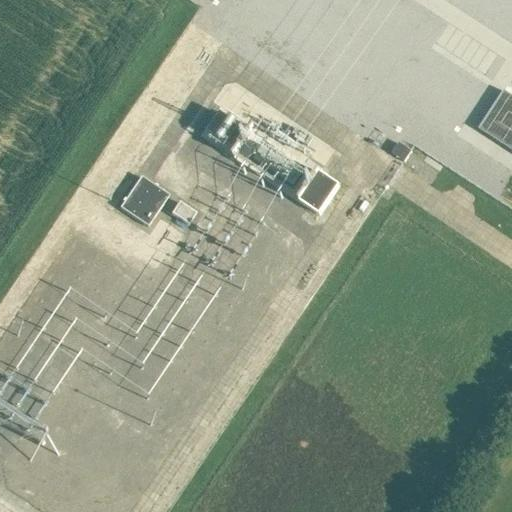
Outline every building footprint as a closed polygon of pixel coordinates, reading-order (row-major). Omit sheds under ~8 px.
[(511,97),(504,93),(479,132),(511,152),(511,97)] [(390,111),(383,122),(409,140),(417,129),(390,111)] [(224,135),(242,139),(246,118),(229,114),(224,135)] [(392,155),(405,163),(412,153),(399,144),(392,155)] [(301,203),(320,216),(340,187),(320,174),(301,203)] [(120,209),(148,228),(169,197),(141,179),(120,209)] [(172,216),(188,226),(196,215),(179,205),(172,216)]
